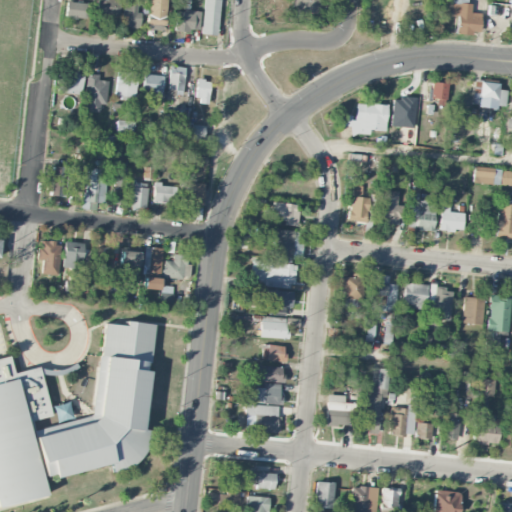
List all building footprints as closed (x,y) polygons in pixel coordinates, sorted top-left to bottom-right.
[(118,0),(96,0),(97,15),(119,14),(118,0)] [(122,0),(122,27),(139,27),(139,0),(127,0),(122,0)] [(164,30),(165,0),(148,0),(147,29),(164,30)] [(202,0),(201,34),(217,35),(218,0),(202,0)] [(318,0),(291,0),(291,13),(318,13),(318,0)] [(456,33),(479,34),(480,13),(470,12),(471,4),(466,4),(466,0),(451,0),(451,15),(457,16),(456,33)] [(86,18),(87,3),(65,2),(65,17),(86,18)] [(200,11),(175,10),(175,30),(199,31),(200,11)] [(183,67),(169,66),(167,94),(181,96),(183,67)] [(82,70),(62,69),(61,92),(81,93),(82,70)] [(115,96),(135,97),(136,72),(116,71),(115,96)] [(98,75),(86,74),(84,111),(99,112),(100,104),(106,104),(107,80),(98,80),(98,75)] [(162,75),(142,74),(142,93),(161,94),(162,75)] [(207,101),(209,81),(196,79),(193,99),(207,101)] [(506,90),(497,89),(498,84),(474,80),(470,102),(503,108),(506,90)] [(429,102),(445,104),(447,83),(431,82),(429,102)] [(421,99),(429,99),(429,87),(421,87),(421,99)] [(386,105),(354,103),(354,115),(338,115),(338,126),(350,126),(350,134),(368,135),(368,130),(385,130),(386,105)] [(187,122),(163,120),(162,136),(186,137),(187,122)] [(117,131),(133,131),(133,121),(117,121),(117,131)] [(204,138),(205,125),(190,124),(189,137),(204,138)] [(49,196),(66,196),(67,167),(50,166),(49,196)] [(124,167),(115,168),(116,204),(125,204),(124,167)] [(104,203),(105,169),(84,168),(83,209),(93,209),(94,203),(104,203)] [(511,170),(472,168),(471,183),(511,185),(511,170)] [(189,177),(180,176),(179,204),(202,205),(203,183),(189,182),(189,177)] [(130,206),(146,207),(146,183),(131,182),(130,206)] [(152,202),(174,202),(175,185),(153,184),(152,202)] [(361,186),(350,185),(348,221),(365,221),(367,197),(361,197),(361,186)] [(379,224),(397,224),(399,191),(380,190),(379,224)] [(432,230),(434,202),(417,200),(418,192),(409,192),(407,229),(432,230)] [(297,204),(273,202),(271,219),(283,220),(282,224),(295,226),(297,204)] [(493,236),(511,238),(511,204),(498,202),(493,236)] [(463,213),(448,212),(448,206),(440,206),(438,229),(461,232),(463,213)] [(190,219),(201,220),(201,207),(190,207),(190,219)] [(301,259),(302,242),(294,242),(294,229),(254,227),(253,239),(274,240),(272,257),(301,259)] [(104,270),(105,239),(92,239),(91,270),(104,270)] [(41,275),(57,275),(58,240),(38,240),(38,260),(41,260),(41,275)] [(81,269),(82,242),(63,241),(62,268),(81,269)] [(160,270),(161,248),(143,247),(142,269),(160,270)] [(119,271),(138,272),(139,251),(120,251),(119,271)] [(172,260),(163,260),(162,277),(189,278),(189,263),(185,263),(186,254),(172,254),(172,260)] [(296,262),(251,260),(250,285),(287,287),(287,284),(295,284),(296,262)] [(341,298),(361,299),(362,272),(352,272),(352,277),(342,277),(341,298)] [(395,310),(396,284),(387,284),(388,275),(371,274),(370,310),(395,310)] [(143,288),(158,289),(159,278),(144,277),(143,288)] [(85,292),(86,281),(64,280),(64,291),(85,292)] [(424,309),(426,284),(402,283),(401,307),(424,309)] [(449,320),(451,288),(428,287),(427,306),(432,306),(431,319),(449,320)] [(264,306),(291,307),(292,291),(264,290),(264,306)] [(482,294),(462,294),(461,323),(481,323),(482,294)] [(487,331),(508,331),(509,297),(488,296),(487,331)] [(259,338),(287,338),(287,328),(297,328),(297,318),(259,317),(259,338)] [(145,462),(148,429),(142,429),(151,325),(101,321),(94,415),(33,430),(31,421),(51,416),(38,366),(13,373),(8,355),(0,357),(0,505),(44,495),(41,480),(110,463),(112,470),(145,462)] [(392,323),(383,322),(382,344),(391,345),(392,323)] [(284,345),(261,345),(260,360),(283,361),(284,345)] [(248,380),(282,381),(282,366),(249,365),(248,380)] [(377,434),(379,388),(389,388),(391,369),(378,369),(377,386),(362,385),(359,428),(367,429),(366,433),(377,434)] [(488,396),(493,396),(493,379),(478,379),(477,406),(488,406),(488,396)] [(246,387),(245,402),(279,403),(280,383),(262,383),(262,387),(246,387)] [(351,425),(351,403),(343,402),(343,395),(326,394),(325,425),(351,425)] [(278,405),(244,404),(244,415),(253,415),(252,432),(277,432),(278,405)] [(389,434),(413,435),(414,407),(390,406),(389,434)] [(458,439),(459,413),(444,413),(444,439),(458,439)] [(496,444),(498,419),(473,417),(472,443),(496,444)] [(431,424),(415,422),(414,437),(429,439),(431,424)] [(511,423),(504,423),(503,447),(511,447),(511,441),(511,440),(511,423)] [(255,480),(255,488),(273,489),(274,473),(249,472),(249,480),(255,480)] [(314,507),(331,508),(332,482),(314,482),(314,507)] [(373,511),(374,487),(350,486),(348,511),(373,511)] [(397,511),(397,488),(379,487),(379,511),(397,511)] [(238,504),(238,491),(221,490),(220,504),(238,504)] [(431,511),(456,511),(458,492),(433,490),(431,511)] [(267,511),(268,496),(245,495),(245,505),(248,505),(248,511),(267,511)]
